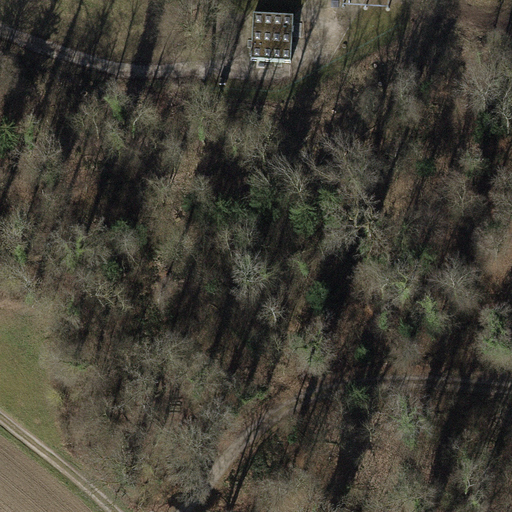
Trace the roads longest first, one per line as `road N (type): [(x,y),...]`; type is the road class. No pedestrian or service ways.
road 1 (track): [(187,511),(238,448),(285,408),(330,389),(378,381),(511,388)]
road 2 (track): [(210,79),(117,80),(0,31)]
road 3 (track): [(0,417),(113,511)]
